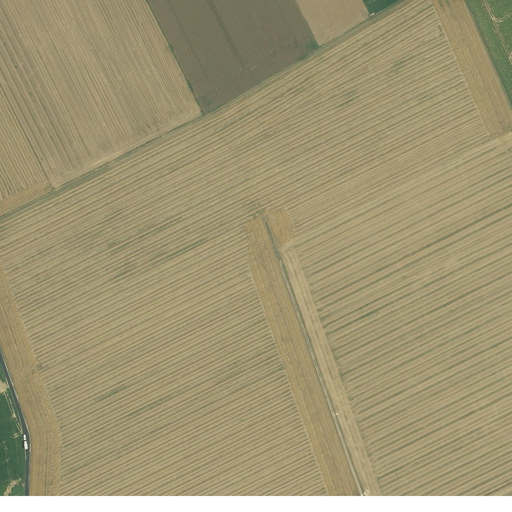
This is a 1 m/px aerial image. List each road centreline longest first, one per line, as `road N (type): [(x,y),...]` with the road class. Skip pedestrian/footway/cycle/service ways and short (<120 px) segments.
road 1 (track): [(0,218),(104,172),(404,0)]
road 2 (track): [(282,268),(366,511)]
road 3 (track): [(0,355),(27,433),(25,511)]
road 4 (track): [(511,111),(463,0)]
